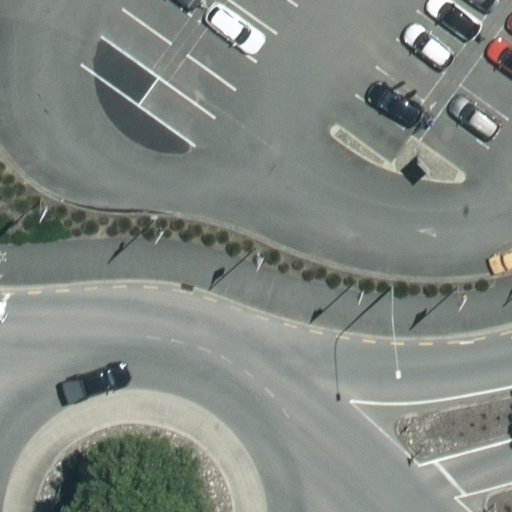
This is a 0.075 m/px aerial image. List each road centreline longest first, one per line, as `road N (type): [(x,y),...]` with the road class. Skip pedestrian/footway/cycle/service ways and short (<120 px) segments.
road 1 (unclassified): [(255,374),(451,372),(511,359)]
road 2 (secondary): [(52,367),(139,337),(177,339),(255,374)]
road 3 (unclassified): [(511,460),(441,480),(321,486)]
road 4 (secondary): [(255,374),(289,413),(321,486)]
